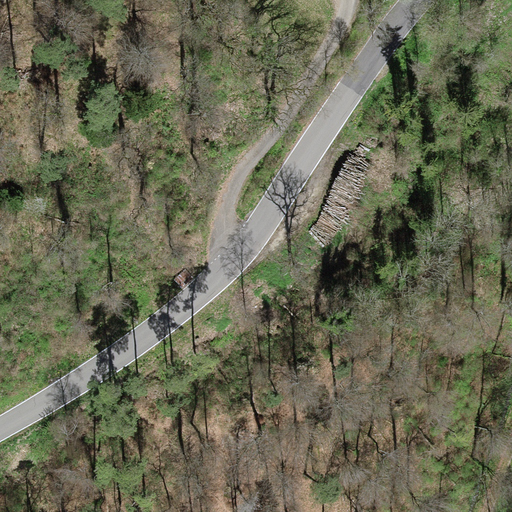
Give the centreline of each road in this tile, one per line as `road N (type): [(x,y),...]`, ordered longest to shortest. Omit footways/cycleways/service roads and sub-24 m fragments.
road 1 (unclassified): [(419,0),(382,40),(239,261),(119,357),(0,431)]
road 2 (track): [(347,0),(312,75),(236,178),(223,244),(239,261)]
